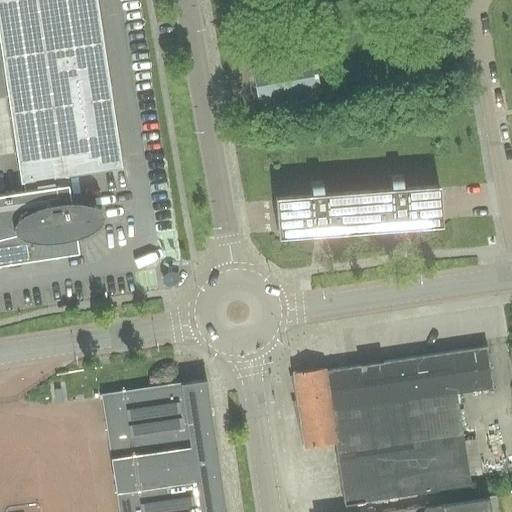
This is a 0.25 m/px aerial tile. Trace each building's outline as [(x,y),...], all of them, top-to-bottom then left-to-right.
[(97,0),(0,0),(0,42),(21,184),(122,169),(97,0)] [(260,102),(320,92),(314,58),(254,69),(260,102)] [(440,117),(451,115),(449,104),(438,106),(440,117)] [(441,223),(438,186),(403,189),(402,175),(391,176),(392,189),(358,192),(360,229),(441,223)] [(0,189),(0,266),(79,255),(77,232),(92,224),(102,210),(94,197),(68,193),(67,178),(0,189)] [(360,229),(358,192),(323,195),(322,181),(311,182),(312,195),(277,198),(280,235),(360,229)] [(464,440),(457,392),(493,387),(487,347),(326,371),(326,367),(294,372),(305,447),(336,443),(338,459),(345,505),(471,486),(464,440)] [(182,383),(177,384),(176,384),(103,395),(105,411),(110,444),(119,511),(226,511),(209,396),(207,380),(207,379),(182,383)] [(491,511),(489,497),(427,506),(426,506),(425,507),(388,511),(491,511)]
